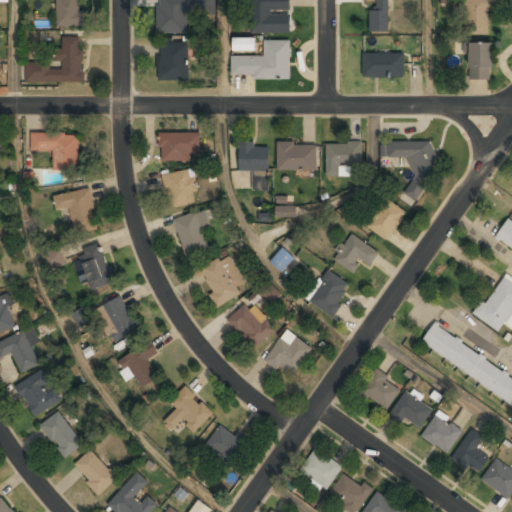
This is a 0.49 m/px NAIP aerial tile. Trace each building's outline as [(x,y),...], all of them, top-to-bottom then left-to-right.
[(57,0),(57,26),(81,26),(81,0),(57,0)] [(186,33),(186,13),(215,13),(215,0),(157,0),(157,32),(186,33)] [(290,0),(250,0),(250,32),(290,32),(290,0)] [(389,31),(389,0),(370,0),(370,31),(389,31)] [(465,0),(465,34),(490,34),(490,0),(465,0)] [(26,82),(83,82),(83,37),(62,36),(62,49),(53,49),(53,60),(61,60),(61,64),(26,64),(26,82)] [(233,50),(254,51),(254,38),(233,37),(233,50)] [(290,39),(263,39),(263,55),(231,55),(231,77),(291,77),(290,39)] [(189,80),(189,42),(158,42),(158,80),(189,80)] [(469,79),(492,79),(492,42),(469,42),(469,79)] [(362,75),(404,75),(404,52),(362,52),(362,75)] [(53,169),(79,169),(79,132),(31,132),(31,151),(53,151),(53,169)] [(190,153),(200,153),(200,132),(160,132),(160,161),(190,160),(190,153)] [(441,164),(441,156),(433,151),(433,140),(387,140),(387,156),(403,156),(409,160),(409,168),(417,173),(404,193),(414,199),(420,199),(441,164)] [(239,171),(252,171),(252,191),(269,190),(269,146),(254,146),(254,141),(238,141),(239,171)] [(362,141),(326,141),(326,174),(343,174),(343,166),(362,166),(362,141)] [(316,169),(316,142),(277,142),(277,169),(316,169)] [(192,169),(164,173),(167,206),(196,203),(192,169)] [(98,227),(91,188),(54,195),(57,209),(70,207),(74,231),(98,227)] [(365,223),(386,240),(407,213),(387,196),(365,223)] [(297,216),(297,206),(275,206),(276,217),(297,216)] [(175,218),(186,258),(210,251),(204,228),(210,226),(205,210),(175,218)] [(511,253),(511,224),(506,221),(493,242),(511,253)] [(361,260),(369,266),(379,251),(349,231),(332,257),(353,272),(361,260)] [(115,281),(100,242),(78,250),(92,289),(115,281)] [(47,270),(66,265),(62,247),(42,252),(47,270)] [(282,272),(295,258),(282,247),(270,261),(282,272)] [(217,305),(240,295),(236,285),(242,281),(230,255),(200,268),(217,305)] [(309,304),(335,315),(351,281),(324,270),(309,304)] [(486,303),(481,300),(472,314),(500,332),(511,313),(511,280),(504,275),(486,303)] [(0,294),(0,331),(16,327),(9,305),(14,304),(10,292),(0,294)] [(113,343),(139,329),(120,295),(94,310),(113,343)] [(256,348),(274,329),(245,302),(227,321),(256,348)] [(71,313),(78,328),(92,321),(85,307),(71,313)] [(511,376),(433,324),(420,344),(511,404),(511,376)] [(313,348),(287,330),(266,359),(292,377),(313,348)] [(0,341),(0,358),(13,353),(21,372),(38,365),(25,331),(0,341)] [(141,387),(158,377),(148,358),(158,353),(151,340),(118,359),(128,377),(134,374),(141,387)] [(403,387),(374,369),(359,392),(387,411),(403,387)] [(40,371),(16,387),(34,416),(59,401),(40,371)] [(170,401),(177,408),(164,421),(173,430),(183,421),(195,432),(214,413),(185,386),(170,401)] [(418,431),(433,410),(408,391),(392,411),(418,431)] [(41,425),(65,458),(84,444),(60,411),(41,425)] [(422,435),(448,454),(463,433),(437,414),(422,435)] [(244,440),(220,424),(206,445),(230,462),(244,440)] [(453,457),(478,475),(490,458),(476,448),(484,437),(472,429),(453,457)] [(118,477),(91,449),(73,466),(101,495),(118,477)] [(343,465),(315,449),(301,473),(329,489),(343,465)] [(511,492),(511,469),(497,459),(482,479),(508,498),(511,492)] [(151,511),(158,505),(148,496),(142,502),(136,497),(148,482),(137,472),(109,504),(117,511),(151,511)] [(330,491),(349,511),(353,511),(372,495),(351,472),(330,491)] [(404,511),(405,511),(378,491),(362,511),(404,511)] [(0,511),(15,511),(0,496),(0,511)] [(206,511),(210,507),(198,499),(189,511),(177,511),(168,506),(164,511),(206,511)]
